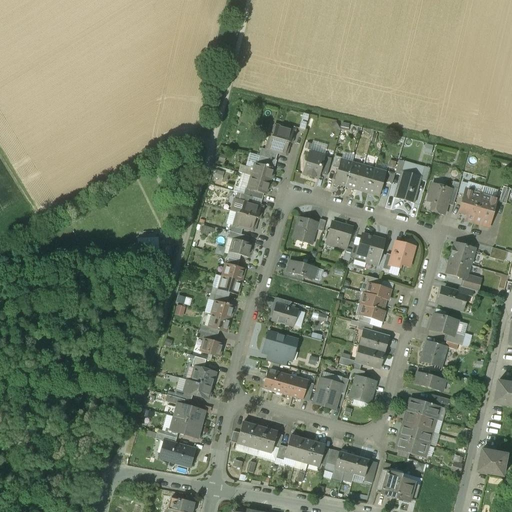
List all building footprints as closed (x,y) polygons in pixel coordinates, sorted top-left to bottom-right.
[(294,130),(277,125),(273,139),(290,144),(291,144),(293,138),(291,138),(294,130)] [(273,139),(271,138),(267,151),(278,154),(284,156),(287,148),(288,148),(290,144),(273,139)] [(267,151),(261,149),(259,157),(276,162),(278,154),(267,151)] [(324,157),(309,153),(303,175),(318,179),(319,174),(324,157)] [(276,162),(259,157),(257,165),(274,170),(276,162)] [(324,157),(319,174),(327,176),(331,159),(324,157)] [(340,159),(335,157),(332,168),(337,169),(339,161),(340,159)] [(351,164),(339,161),(337,169),(333,184),(345,187),(345,186),(351,164)] [(398,162),(394,175),(400,176),(402,172),(404,163),(398,162)] [(257,165),(255,164),(252,177),(271,182),(274,170),(257,165)] [(351,164),(345,186),(356,189),(363,167),(351,164)] [(374,170),(363,167),(356,189),(356,190),(368,193),(374,171),(374,170)] [(429,169),(424,168),(421,177),(420,181),(426,182),(429,169)] [(374,171),(368,193),(379,196),(385,173),(374,171)] [(421,177),(402,172),(400,176),(394,199),(413,204),(420,181),(421,177)] [(271,182),(252,177),(248,189),(247,190),(264,195),(267,196),(271,182)] [(467,184),(461,182),(458,194),(464,195),(465,190),(467,184)] [(451,190),(431,185),(429,194),(432,195),(430,202),(432,203),(430,211),(444,215),(447,205),(451,190)] [(510,189),(503,187),(499,202),(506,204),(510,189)] [(264,195),(247,190),(248,189),(245,188),(243,195),(253,198),(262,200),(264,195)] [(457,190),(451,188),(451,190),(447,205),(452,206),(457,190)] [(481,194),(465,190),(464,195),(459,213),(467,215),(465,221),(473,224),(481,194)] [(243,195),(238,193),(236,199),(252,204),(253,198),(243,195)] [(496,198),(481,194),(473,224),(480,226),(482,219),(490,221),(496,198)] [(236,199),(235,199),(231,212),(238,214),(240,214),(240,215),(257,219),(257,220),(259,220),(261,215),(259,215),(261,206),(236,199)] [(257,219),(240,215),(240,214),(238,214),(234,227),(242,229),(252,232),(254,224),(256,225),(257,220),(257,219)] [(316,223),(299,218),(294,239),(311,244),(316,223)] [(326,222),(320,220),(317,230),(323,232),(326,222)] [(352,228),(332,222),(328,240),(336,242),(335,246),(345,249),(346,249),(348,242),(352,228)] [(234,227),(231,226),(229,232),(241,235),(242,229),(234,227)] [(241,235),(229,232),(227,238),(233,240),(246,243),(248,237),(241,235)] [(373,238),(363,235),(359,248),(356,259),(366,262),(373,238)] [(384,241),(373,238),(366,262),(377,265),(380,254),(384,241)] [(246,243),(233,240),(229,253),(248,258),(252,245),(246,243)] [(354,243),(348,242),(346,249),(345,249),(344,254),(350,255),(353,246),(354,243)] [(158,243),(138,244),(139,258),(154,257),(153,254),(146,254),(146,251),(159,251),(158,243)] [(405,246),(396,243),(392,256),(389,265),(390,266),(399,268),(400,264),(408,267),(414,247),(405,245),(405,246)] [(475,251),(454,245),(449,260),(469,266),(470,266),(475,251)] [(350,255),(350,257),(356,259),(359,248),(353,246),(350,255)] [(507,253),(492,248),(489,258),(504,262),(507,253)] [(386,256),(380,254),(377,265),(375,271),(381,272),(382,269),(386,256)] [(392,256),(386,254),(386,256),(382,269),(389,270),(390,266),(389,265),(392,256)] [(239,262),(228,259),(226,265),(237,268),(239,262)] [(295,263),(289,261),(286,271),(303,276),(303,278),(310,280),(311,278),(313,279),(316,268),(303,265),(303,263),(296,260),(295,263)] [(469,266),(449,260),(445,274),(463,279),(465,279),(466,276),(469,266)] [(237,268),(226,265),(222,277),(242,283),(243,278),(241,277),(243,269),(237,268)] [(481,280),(466,276),(465,279),(463,279),(460,287),(477,292),(481,280)] [(242,283),(222,277),(219,290),(229,294),(236,296),(238,287),(240,288),(242,283)] [(383,282),(366,277),(364,283),(368,284),(381,287),(383,282)] [(381,287),(368,284),(365,293),(363,293),(359,305),(362,306),(359,316),(356,315),(356,316),(359,317),(370,320),(382,324),(385,312),(383,311),(386,301),(388,301),(391,290),(381,287)] [(477,292),(460,287),(459,294),(465,295),(464,296),(470,298),(475,299),(477,292)] [(229,294),(219,290),(212,288),(210,294),(228,299),(229,294)] [(459,294),(443,290),(441,295),(439,297),(437,305),(462,311),(464,304),(466,303),(469,303),(470,298),(464,296),(465,295),(459,294)] [(228,299),(210,294),(208,300),(215,302),(226,305),(228,299)] [(291,303),(277,299),(275,305),(276,306),(277,305),(289,308),(291,303)] [(226,305),(215,302),(211,315),(230,320),(234,308),(226,305)] [(289,308),(277,305),(276,306),(272,321),(293,327),(297,311),(289,308)] [(230,320),(211,315),(207,327),(218,330),(225,332),(228,325),(229,325),(230,320)] [(457,322),(434,316),(430,330),(448,335),(453,336),(454,333),(457,322)] [(370,320),(359,317),(357,322),(359,323),(369,325),(370,320)] [(369,325),(359,323),(357,329),(363,331),(363,330),(370,332),(372,326),(369,325)] [(207,327),(201,326),(200,332),(216,336),(217,336),(218,330),(207,327)] [(370,332),(363,330),(363,331),(361,338),(363,338),(361,347),(384,354),(388,338),(370,332)] [(200,332),(198,331),(196,338),(204,340),(204,339),(214,342),(216,336),(200,332)] [(298,340),(268,332),(262,352),(269,354),(286,359),(295,361),(297,354),(294,353),(298,340)] [(463,336),(454,333),(453,336),(448,335),(446,342),(460,346),(463,336)] [(214,342),(204,339),(204,340),(200,353),(219,358),(223,345),(214,342)] [(446,349),(425,343),(420,362),(440,368),(446,349)] [(384,354),(361,347),(358,356),(356,355),(354,361),(354,363),(361,365),(379,370),(384,354)] [(286,359),(269,354),(266,362),(284,367),(286,359)] [(205,360),(194,357),(191,367),(195,368),(195,367),(203,369),(205,360)] [(354,361),(340,357),(338,365),(359,371),(361,365),(354,363),(354,361)] [(203,369),(195,367),(195,368),(191,382),(211,388),(215,373),(203,369)] [(277,372),(268,369),(262,389),(272,391),(277,372)] [(287,375),(277,372),(272,391),(282,394),(287,375)] [(444,381),(418,374),(415,385),(441,392),(444,381)] [(298,378),(287,375),(282,394),(292,397),(298,378)] [(375,383),(355,377),(349,399),(369,405),(375,383)] [(308,381),(298,378),(292,397),(302,400),(308,383),(308,381)] [(348,380),(342,378),(340,385),(338,394),(344,395),(348,380)] [(340,385),(321,379),(314,404),(333,409),(338,394),(340,385)] [(191,382),(186,381),(183,391),(183,392),(192,395),(208,399),(211,388),(191,382)] [(308,383),(302,400),(308,402),(313,385),(308,383)] [(511,385),(497,383),(493,404),(511,407),(511,385)] [(192,395),(183,392),(183,391),(175,389),(173,397),(181,399),(184,400),(190,402),(192,395)] [(181,399),(167,395),(165,403),(177,406),(178,405),(182,407),(184,400),(181,399)] [(449,400),(432,395),(430,401),(447,406),(449,400)] [(439,408),(410,400),(407,412),(435,420),(439,408)] [(182,407),(178,405),(177,406),(174,418),(201,425),(204,413),(182,407)] [(435,420),(407,412),(403,425),(432,433),(435,420)] [(201,425),(174,418),(170,430),(170,431),(178,433),(197,439),(201,425)] [(254,426),(244,423),(237,444),(248,447),(254,426)] [(432,433),(403,425),(400,437),(428,445),(432,433)] [(265,430),(254,426),(248,447),(259,450),(265,430)] [(178,433),(170,431),(170,430),(166,429),(164,435),(176,439),(178,433)] [(277,434),(265,430),(259,450),(270,454),(273,447),(277,434)] [(164,435),(157,433),(155,440),(164,442),(165,441),(175,444),(176,439),(164,435)] [(277,434),(273,447),(279,449),(279,446),(282,436),(277,434)] [(302,440),(290,437),(287,448),(284,458),(295,461),(302,440)] [(400,437),(399,437),(397,443),(400,444),(398,451),(410,454),(424,458),(428,445),(400,437)] [(313,443),(302,440),(295,461),(307,464),(313,443)] [(175,444),(165,441),(164,442),(159,458),(189,467),(194,450),(175,444)] [(324,446),(313,443),(307,464),(319,467),(320,464),(324,449),(324,446)] [(279,449),(276,458),(284,460),(287,448),(279,446),(279,449)] [(330,450),(324,449),(320,464),(325,466),(326,463),(330,450)] [(339,452),(330,450),(326,463),(335,466),(339,452)] [(410,454),(398,451),(397,457),(408,460),(410,454)] [(349,455),(339,452),(335,466),(334,469),(333,473),(331,478),(341,481),(344,472),(349,455)] [(505,456),(481,452),(477,472),(501,477),(505,456)] [(359,458),(349,455),(344,472),(354,475),(359,458)] [(369,461),(359,458),(354,475),(364,478),(365,474),(369,461)] [(453,458),(451,471),(460,472),(462,460),(453,458)] [(248,471),(253,472),(256,462),(250,461),(248,471)] [(369,461),(365,474),(369,476),(373,477),(377,463),(369,461)] [(416,469),(425,471),(426,463),(417,461),(416,469)] [(335,466),(326,463),(325,466),(324,470),(333,473),(334,469),(335,466)] [(382,470),(375,492),(381,494),(387,473),(388,473),(388,472),(382,470)] [(388,473),(387,473),(381,494),(395,498),(401,480),(401,477),(388,473)] [(414,484),(401,480),(395,498),(409,502),(410,500),(414,484)] [(420,485),(414,484),(410,500),(416,502),(420,485)] [(491,484),(483,510),(488,511),(492,511),(496,502),(498,502),(503,488),(491,484)] [(186,503),(170,499),(167,509),(165,511),(192,511),(194,504),(186,502),(186,503)]
